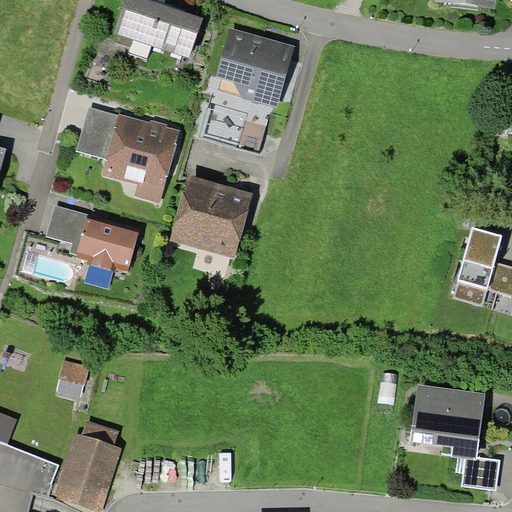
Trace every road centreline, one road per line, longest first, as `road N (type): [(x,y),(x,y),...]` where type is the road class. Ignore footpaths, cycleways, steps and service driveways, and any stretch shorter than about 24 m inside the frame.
road 1 (residential): [(133,511),(148,503),(298,499),(442,511)]
road 2 (residential): [(251,0),(399,37),(511,48)]
